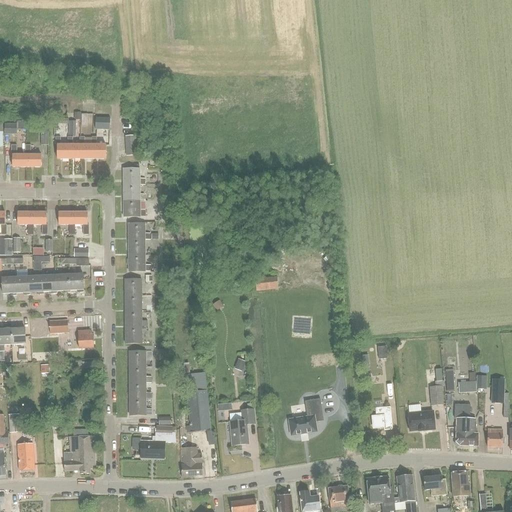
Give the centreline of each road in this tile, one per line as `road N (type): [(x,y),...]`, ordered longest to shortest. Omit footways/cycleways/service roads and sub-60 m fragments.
road 1 (secondary): [(111,489),(218,488),(417,460)]
road 2 (residential): [(109,306),(110,196),(0,193)]
road 3 (residential): [(111,489),(109,306)]
